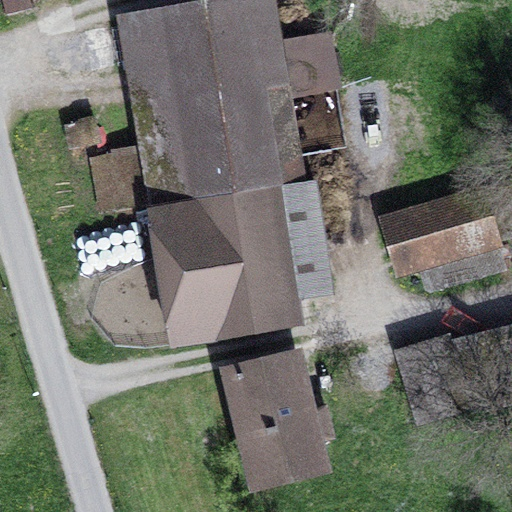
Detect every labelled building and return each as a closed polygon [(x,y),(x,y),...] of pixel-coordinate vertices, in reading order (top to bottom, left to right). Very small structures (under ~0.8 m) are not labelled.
[(2,0),(7,17),(34,10),(30,0),(2,0)] [(125,34),(153,207),(275,188),(247,14),(125,34)] [(316,36),(288,41),(297,91),(324,86),(316,36)] [(336,292),(320,178),(294,182),(310,296),(336,292)] [(153,207),(175,345),(297,326),(275,188),(153,207)] [(386,224),(400,271),(497,243),(483,196),(386,224)] [(511,344),(506,325),(451,341),(472,410),(511,397),(511,344)] [(472,410),(451,341),(407,355),(428,423),(472,410)] [(310,414),(297,359),(229,376),(256,486),(324,470),(317,441),(331,438),(324,411),(310,414)]
